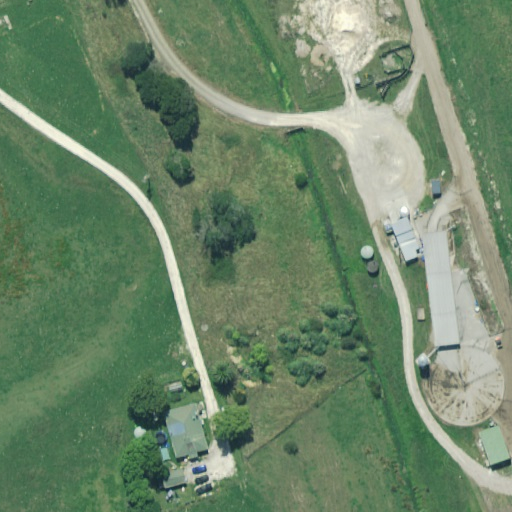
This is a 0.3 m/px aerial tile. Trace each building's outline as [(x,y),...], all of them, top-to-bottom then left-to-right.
[(14,11),(0,16),(0,32),(19,25),(14,11)] [(388,234),(398,230),(410,261),(426,255),(417,231),(413,233),(408,219),(396,223),(386,227),(388,234)] [(459,303),(450,231),(426,234),(440,347),(463,344),(460,320),(457,321),(455,304),(459,303)] [(374,245),(362,249),(366,261),(379,257),(374,245)] [(378,262),(368,266),(372,276),(382,272),(378,262)] [(202,457),(200,452),(213,449),(200,404),(167,413),(180,458),(190,455),(192,460),(202,457)] [(511,451),(507,452),(496,420),(492,421),(494,428),(483,432),(488,448),(483,450),(487,459),(492,457),(494,465),(510,459),(511,458),(511,451)] [(189,483),(186,470),(165,476),(169,488),(189,483)] [(226,491),(222,477),(194,486),(198,500),(226,491)]
